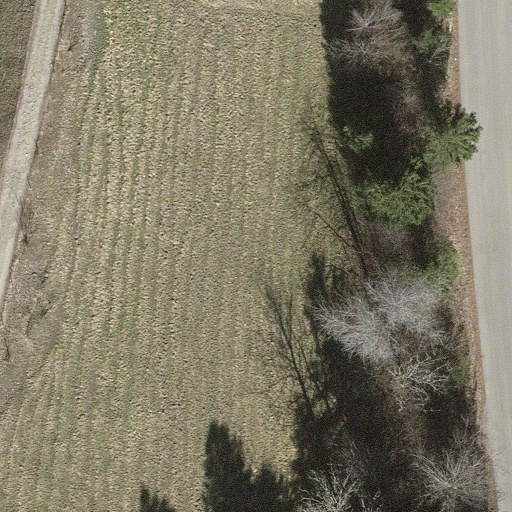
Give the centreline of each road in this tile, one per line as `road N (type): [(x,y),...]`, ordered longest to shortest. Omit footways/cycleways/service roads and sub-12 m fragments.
road 1 (tertiary): [(488,0),(511,357)]
road 2 (track): [(0,268),(54,0)]
